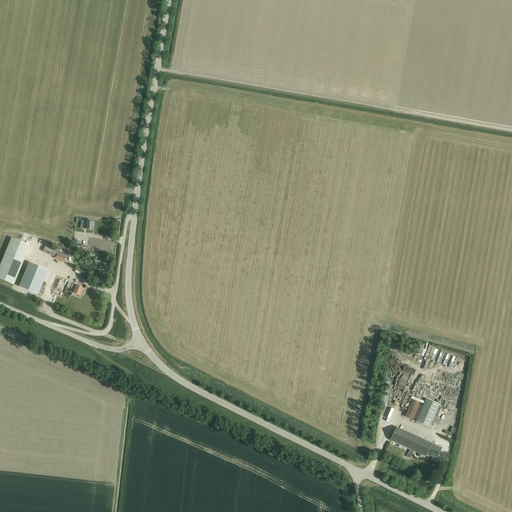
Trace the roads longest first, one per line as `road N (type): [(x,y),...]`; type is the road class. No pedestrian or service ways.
road 1 (unclassified): [(140,341),(127,293),(129,254),(168,0)]
road 2 (unclassified): [(353,468),(179,380),(140,341)]
road 3 (unknown): [(433,508),(453,470),(451,447),(398,423),(371,477)]
road 4 (unclassified): [(140,341),(107,348),(0,304)]
